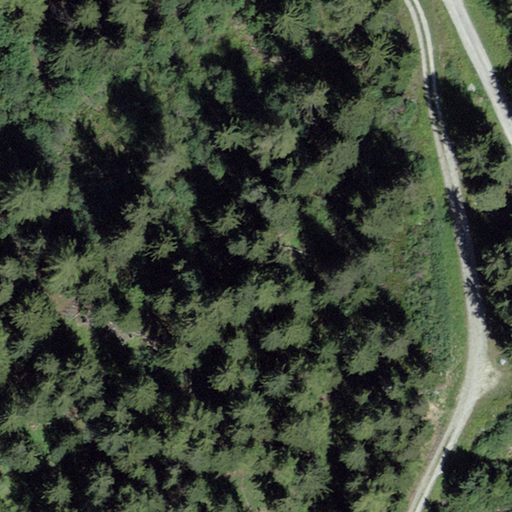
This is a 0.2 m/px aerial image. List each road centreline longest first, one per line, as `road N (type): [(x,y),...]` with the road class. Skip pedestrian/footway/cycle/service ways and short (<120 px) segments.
road 1 (track): [(416,511),(451,445),(474,348),(467,253),(419,95),(415,19),(405,0)]
road 2 (track): [(511,127),(451,0)]
